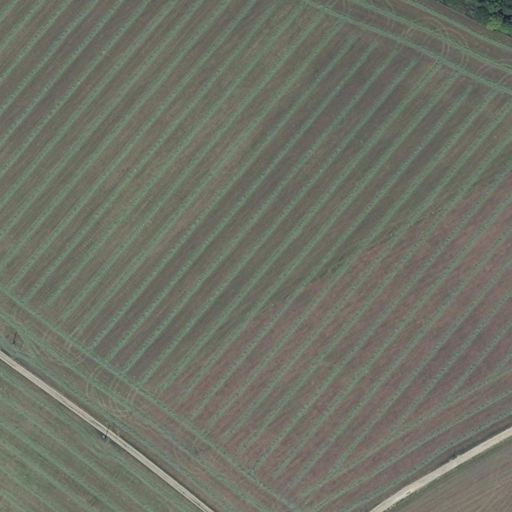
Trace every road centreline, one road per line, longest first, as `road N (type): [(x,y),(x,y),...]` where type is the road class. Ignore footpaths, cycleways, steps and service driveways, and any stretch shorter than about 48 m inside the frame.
road 1 (unclassified): [(212,511),(0,353)]
road 2 (track): [(511,420),(383,511)]
